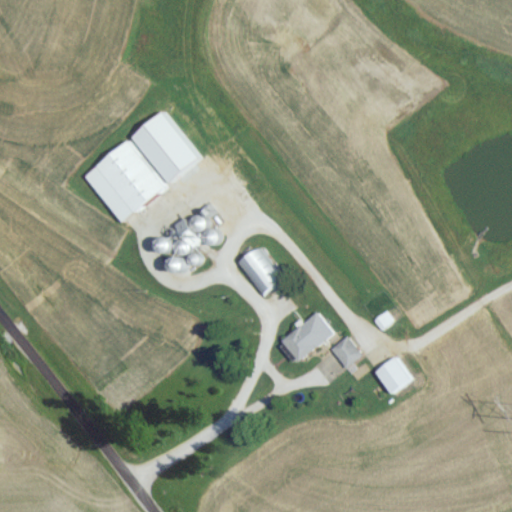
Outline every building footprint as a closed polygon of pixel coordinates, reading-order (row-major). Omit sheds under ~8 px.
[(169,194),(133,148),(89,182),(124,228),(169,194)] [(285,288),(261,255),(240,271),(264,303),(285,288)] [(303,367),(330,341),(312,323),(285,349),(303,367)] [(351,375),(365,361),(348,343),(334,357),(351,375)] [(380,378),(397,401),(416,386),(400,364),(380,378)]
